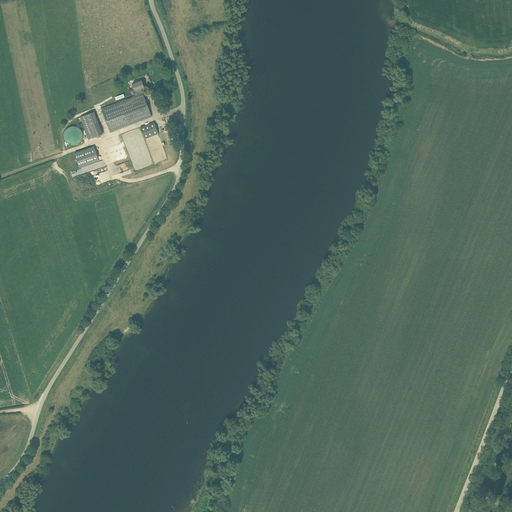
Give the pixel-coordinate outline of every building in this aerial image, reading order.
[(144,87),(141,80),(133,83),(135,90),(133,91),(135,96),(101,109),(110,132),(152,116),(143,93),(141,88),(144,87)] [(78,125),(80,129),(84,127),(88,139),(103,134),(94,111),(80,117),(83,123),(78,125)] [(154,122),(149,124),(140,128),(144,139),(158,133),(154,122)] [(64,133),(64,135),(64,138),(65,141),(67,143),(69,144),(72,145),(75,145),(77,144),(80,143),(81,141),(82,138),(83,135),(82,133),(82,131),(80,129),(78,127),(75,126),(73,126),(70,127),(67,128),(66,130),(64,133)] [(99,161),(94,146),(74,153),(79,168),(99,161)]
